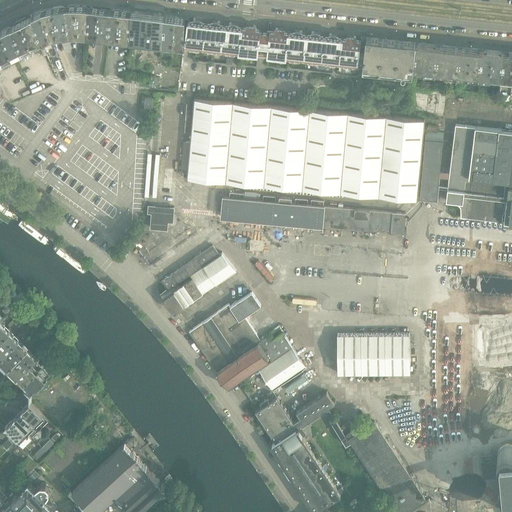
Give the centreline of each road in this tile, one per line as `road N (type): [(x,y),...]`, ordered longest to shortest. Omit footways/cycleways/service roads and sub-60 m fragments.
road 1 (unclassified): [(302,511),(140,292),(0,188)]
road 2 (secondary): [(228,0),(511,29)]
road 3 (unknown): [(239,255),(271,286),(355,297),(366,277),(354,262)]
road 4 (unknown): [(222,231),(359,241)]
